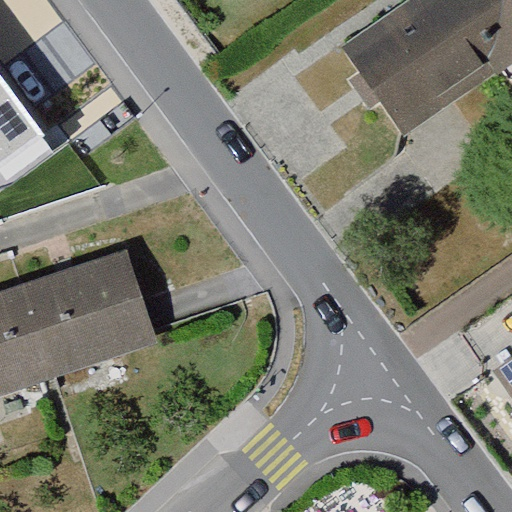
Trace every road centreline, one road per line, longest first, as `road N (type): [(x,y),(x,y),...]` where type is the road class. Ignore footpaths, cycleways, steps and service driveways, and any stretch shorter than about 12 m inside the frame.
road 1 (residential): [(376,389),(326,280),(118,0)]
road 2 (residential): [(376,389),(326,405),(212,511)]
road 3 (residential): [(487,511),(424,427),(376,389)]
road 4 (unknown): [(376,389),(511,301)]
